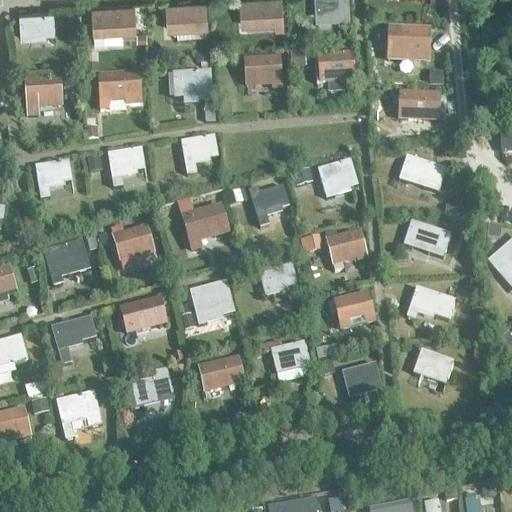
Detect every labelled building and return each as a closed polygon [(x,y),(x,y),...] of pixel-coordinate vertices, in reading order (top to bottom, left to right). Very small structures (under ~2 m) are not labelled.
[(258,0),(239,1),(240,23),(274,21),(272,0),(258,0)] [(312,0),(314,18),(347,16),(346,0),(312,0)] [(165,6),(166,31),(175,30),(175,27),(200,25),(199,4),(165,6)] [(91,10),(92,35),(101,34),(101,31),(126,30),(125,8),(91,10)] [(18,15),(19,37),(52,35),(51,13),(18,15)] [(392,52),(426,54),(427,33),(393,31),(392,52)] [(316,59),(318,83),(327,83),(326,79),(351,78),(350,57),(316,59)] [(243,63),(244,85),(278,83),(277,61),(243,63)] [(200,105),(213,104),(211,74),(170,76),(172,101),(181,101),(181,97),(183,97),(183,101),(199,100),(200,105)] [(97,81),(99,106),(107,105),(107,102),(132,100),(131,79),(97,81)] [(37,109),(52,108),(52,105),(59,104),(58,83),(24,86),(25,107),(27,107),(27,119),(38,119),(37,109)] [(397,117),(431,119),(433,98),(398,96),(397,117)] [(511,135),(501,136),(502,152),(511,151),(511,135)] [(186,179),(197,177),(195,164),(216,161),(212,139),(179,145),(183,167),(184,166),(186,179)] [(113,191),(123,190),(121,177),(143,174),(139,152),(105,157),(109,179),(111,179),(113,191)] [(397,180),(438,193),(445,173),(404,160),(397,180)] [(40,203),(50,201),(48,190),(70,186),(66,164),(33,170),(37,192),(38,191),(40,203)] [(316,178),(323,198),(355,188),(349,168),(316,178)] [(266,216),(287,210),(280,190),(260,196),(258,190),(248,193),(249,199),(248,200),(254,220),(256,219),(260,231),(269,228),(266,216)] [(186,241),(219,231),(213,210),(190,217),(188,211),(179,214),(186,241)] [(411,249),(444,259),(450,238),(408,225),(401,249),(410,252),(411,249)] [(112,239),(118,260),(150,251),(144,230),(112,239)] [(325,244),(330,264),(362,255),(357,235),(325,244)] [(511,241),(485,263),(507,290),(511,285),(511,241)] [(43,260),(50,284),(58,282),(58,278),(89,269),(83,248),(43,260)] [(257,277),(262,297),(296,288),(290,268),(257,277)] [(0,272),(0,294),(13,291),(7,271),(0,272)] [(222,319),(235,315),(227,284),(188,295),(193,315),(195,315),(198,328),(223,322),(222,319)] [(407,312),(447,325),(454,305),(414,291),(407,312)] [(332,304),(337,325),(370,317),(365,297),(332,304)] [(119,313),(125,337),(134,334),(133,331),(157,325),(152,304),(119,313)] [(50,331),(55,352),(96,341),(91,320),(50,331)] [(0,378),(16,374),(14,367),(28,363),(21,339),(0,344),(0,378)] [(303,346),(282,351),(280,344),(271,346),(272,353),(269,354),(274,374),(300,367),(302,375),(309,373),(303,346)] [(411,377),(443,388),(451,365),(420,354),(411,377)] [(197,371),(202,392),(236,384),(231,363),(197,371)] [(340,376),(347,402),(380,393),(373,367),(340,376)] [(127,388),(132,408),(173,399),(167,372),(155,375),(156,381),(127,388)] [(72,436),(102,428),(94,395),(55,405),(60,426),(69,423),(72,436)] [(0,417),(0,440),(21,436),(15,414),(0,417)] [(496,501),(493,485),(481,487),(484,504),(496,501)] [(480,511),(478,501),(464,503),(465,511),(480,511)] [(341,511),(340,503),(330,505),(330,511),(341,511)]
